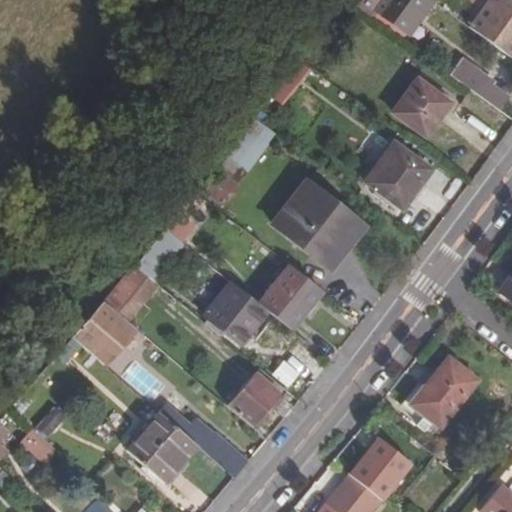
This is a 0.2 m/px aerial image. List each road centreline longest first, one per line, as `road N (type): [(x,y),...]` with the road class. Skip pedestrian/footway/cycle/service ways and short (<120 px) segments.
road 1 (tertiary): [(240,511),(432,279)]
road 2 (tertiary): [(432,279),(511,172)]
